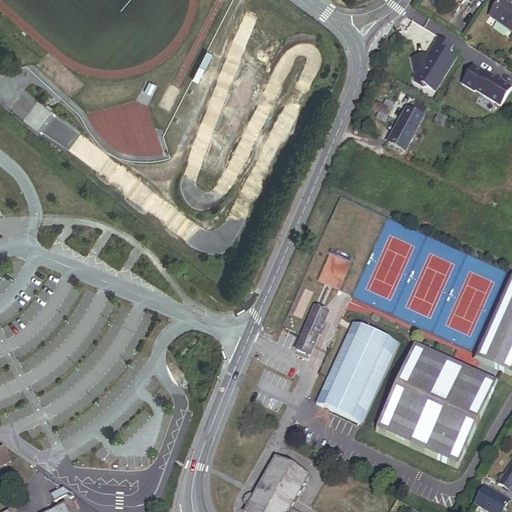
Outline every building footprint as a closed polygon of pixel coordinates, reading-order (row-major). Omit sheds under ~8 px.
[(511,8),(501,2),(490,18),(511,33),(511,8)] [(428,56),(410,59),(414,82),(423,86),(435,93),(457,59),(450,54),(453,47),(446,43),(439,39),(428,56)] [(501,108),(511,89),(511,88),(502,83),(501,84),(496,81),(497,80),(486,73),(485,75),(472,67),(461,86),(474,94),(475,92),(501,108)] [(376,117),(384,121),(393,104),(386,101),(384,106),(376,102),(372,109),(378,112),(376,117)] [(411,112),(406,109),(388,144),(405,153),(427,110),(416,104),(411,112)] [(443,125),(447,119),(439,115),(435,121),(443,125)] [(511,278),(510,278),(475,358),(511,373),(511,278)] [(310,358),(327,317),(314,311),(296,352),(310,358)] [(397,345),(353,325),(317,406),(360,426),(397,345)] [(500,378),(417,342),(376,434),(460,471),(500,378)] [(3,448),(0,449),(0,470),(12,464),(3,448)] [(277,457),(273,463),(307,482),(311,477),(277,457)] [(296,511),(292,509),(307,482),(273,463),(255,496),(248,508),(245,511),(296,511)] [(508,491),(511,484),(511,465),(499,485),(508,491)] [(485,488),(489,481),(479,475),(475,482),(485,488)] [(502,511),(509,502),(485,488),(475,506),(485,511),(502,511)] [(50,495),(54,503),(66,497),(72,501),(65,505),(69,511),(84,511),(78,498),(64,489),(50,495)] [(244,506),(248,508),(255,496),(251,494),(245,496),(242,501),(244,506)]
